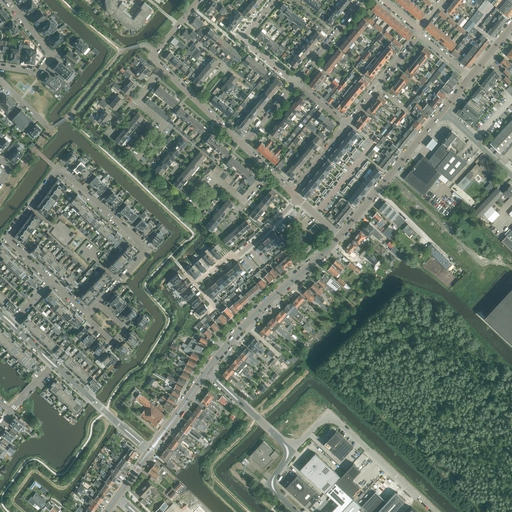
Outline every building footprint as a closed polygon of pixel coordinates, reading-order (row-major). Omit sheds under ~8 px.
[(27,4),(22,8),(25,11),(27,13),(30,11),(31,12),(34,9),(33,9),(36,6),(32,1),(33,0),(32,0),(26,0),(25,1),(27,4)] [(121,20),(120,22),(121,22),(130,28),(141,27),(147,19),(148,19),(152,14),(150,13),(153,9),(145,2),(141,7),(143,5),(144,5),(134,18),(117,5),(116,3),(118,0),(106,0),(106,2),(107,7),(107,8),(107,11),(116,18),(115,18),(116,18),(117,16),(121,20)] [(207,5),(203,10),(208,14),(217,4),(211,0),(210,0),(211,0),(209,3),(207,5)] [(255,0),(252,0),(250,4),(256,8),(259,4),(255,0)] [(317,0),(316,1),(312,7),(317,10),(322,3),(320,1),(320,0),(317,0)] [(339,3),(337,5),(337,6),(342,10),(345,8),(344,7),(345,5),(346,6),(340,1),(341,1),(339,0),(338,0),(337,1),(339,3)] [(406,0),(402,5),(407,9),(412,3),(408,0),(406,0)] [(457,0),(464,5),(466,7),(468,8),(469,6),(465,3),(465,4),(462,2),(463,0),(457,0)] [(509,18),(511,14),(511,0),(487,0),(493,5),(494,5),(503,13),(509,18)] [(333,10),(339,15),(342,10),(337,6),(337,5),(332,2),(331,4),(336,8),(334,10),(333,10)] [(371,9),(376,13),(381,7),(377,3),(371,9)] [(407,9),(411,12),(416,6),(412,3),(407,9)] [(453,3),(449,6),(458,13),(459,11),(456,9),(458,7),(453,3)] [(221,4),(216,9),(221,13),(225,7),(221,4)] [(250,4),(246,8),(252,13),(256,8),(250,4)] [(278,15),(280,17),(284,13),(288,7),(283,4),(279,9),(282,11),(278,15)] [(411,12),(416,16),(421,10),(416,6),(411,12)] [(458,13),(449,6),(446,10),(452,15),(454,12),(457,15),(458,13)] [(0,18),(2,21),(9,16),(4,10),(2,8),(1,8),(0,7),(0,18)] [(286,14),(288,16),(293,11),(288,7),(284,13),(280,17),(278,19),(280,21),(286,14)] [(376,13),(380,17),(386,10),(381,7),(376,13)] [(252,13),(246,8),(242,13),(248,18),(252,13)] [(331,12),(329,14),(329,15),(335,20),(337,17),(336,16),(338,14),(339,15),(333,10),(331,9),(330,11),(331,12)] [(474,14),(472,16),(478,21),(483,14),(477,9),(477,10),(474,14)] [(329,15),(329,14),(323,10),(322,12),(326,15),(322,20),(325,22),(326,20),(331,24),(335,20),(329,15)] [(380,17),(385,20),(390,14),(386,10),(380,17)] [(421,10),(416,16),(420,20),(425,13),(421,10)] [(40,11),(31,19),(35,25),(40,21),(42,23),(48,18),(46,16),(45,17),(40,11)] [(289,25),(293,20),(297,15),(293,11),(288,16),(287,18),(289,21),(287,23),(289,25)] [(239,12),(235,17),(240,21),(244,16),(239,12)] [(385,20),(389,24),(394,18),(390,14),(385,20)] [(502,14),(498,19),(504,24),(508,19),(502,14)] [(293,20),(298,24),(302,19),(297,15),(293,20)] [(471,17),(470,19),(476,24),(478,21),(472,16),(471,17)] [(192,22),(192,23),(199,28),(203,23),(202,21),(201,21),(200,20),(197,17),(196,18),(192,22)] [(235,17),(231,21),(237,26),(240,21),(235,17)] [(462,27),(467,20),(465,19),(462,17),(457,23),(462,27)] [(390,25),(395,28),(400,22),(395,18),(390,25)] [(296,26),(294,28),(296,30),(298,28),(301,30),(307,23),(302,19),(298,24),(296,26)] [(364,19),(360,23),(365,28),(369,23),(364,19)] [(469,32),(470,31),(473,27),(475,24),(470,19),(463,28),(469,32)] [(498,19),(494,23),(501,28),(504,24),(498,19)] [(6,23),(0,27),(3,30),(6,27),(13,35),(15,33),(16,34),(19,31),(18,30),(19,30),(19,29),(17,27),(15,24),(13,22),(13,21),(12,22),(8,25),(6,23)] [(41,34),(42,33),(44,35),(47,33),(47,34),(49,32),(49,31),(50,30),(52,33),(58,29),(55,26),(54,27),(52,25),(51,24),(49,22),(48,21),(44,24),(45,25),(38,30),(41,34)] [(237,26),(231,21),(227,26),(225,28),(229,32),(231,29),(233,31),(237,26)] [(395,28),(399,32),(404,26),(400,22),(395,28)] [(425,28),(429,31),(435,25),(430,22),(425,28)] [(360,23),(356,28),(361,33),(365,28),(360,23)] [(494,23),(491,28),(497,33),(501,28),(494,23)] [(429,31),(434,35),(439,29),(435,25),(429,31)] [(315,34),(312,32),(310,34),(318,40),(322,35),(318,32),(320,30),(315,26),(313,28),(317,31),(315,34)] [(402,37),(403,37),(402,37),(409,30),(404,26),(399,32),(402,34),(400,36),(402,37)] [(357,37),(359,39),(361,37),(359,35),(361,33),(356,28),(352,33),(357,37)] [(497,33),(491,28),(489,31),(486,28),(484,31),(487,33),(487,32),(493,37),(497,33)] [(194,37),(198,41),(199,41),(200,39),(202,37),(197,33),(193,30),(191,33),(186,29),(182,35),(189,40),(191,37),(192,39),(194,37)] [(202,37),(205,33),(200,29),(197,33),(202,37)] [(205,35),(210,38),(215,32),(210,29),(205,35)] [(434,35),(438,39),(443,33),(439,29),(434,35)] [(57,30),(52,33),(54,36),(49,40),(51,43),(50,43),(53,47),(63,38),(59,33),(59,32),(57,30)] [(402,37),(403,37),(404,38),(405,37),(408,39),(413,33),(409,30),(402,37)] [(257,36),(261,40),(266,34),(261,31),(257,36)] [(210,38),(215,42),(220,36),(215,32),(210,38)] [(266,44),(271,38),(272,36),(268,32),(266,34),(261,40),(266,44)] [(352,33),(348,38),(353,42),(357,37),(352,33)] [(438,39),(443,43),(448,36),(443,33),(438,39)] [(311,37),(309,40),(314,45),(316,42),(316,41),(317,40),(318,40),(310,34),(309,36),(311,37)] [(482,35),(479,38),(487,45),(490,41),(482,35)] [(215,42),(219,46),(224,40),(220,36),(215,42)] [(443,43),(447,46),(452,40),(448,36),(443,43)] [(73,46),(77,49),(75,51),(80,55),(82,52),(83,53),(88,47),(87,46),(87,45),(86,45),(83,42),(83,41),(80,39),(79,39),(78,39),(78,38),(78,39),(76,41),(74,43),(73,45),(72,45),(73,46)] [(266,44),(271,48),(275,42),(271,38),(266,44)] [(308,42),(305,45),(311,49),(314,45),(309,40),(307,38),(305,40),(308,42)] [(348,38),(344,43),(349,47),(353,42),(348,38)] [(479,38),(476,42),(484,49),(487,45),(479,38)] [(452,40),(447,46),(452,50),(457,44),(454,41),(455,40),(454,39),(452,40)] [(219,46),(224,50),(229,44),(224,40),(219,46)] [(271,48),(275,52),(280,46),(275,42),(271,48)] [(474,44),(473,46),(481,52),(484,49),(476,42),(474,44)] [(349,47),(344,43),(340,47),(345,52),(349,47)] [(386,43),(385,45),(393,52),(397,48),(390,43),(388,45),(386,43)] [(228,54),(229,54),(234,48),(229,44),(224,50),(227,52),(225,54),(227,55),(228,54)] [(301,49),(302,50),(307,54),(309,51),(308,51),(310,49),(311,49),(305,45),(305,44),(301,49)] [(386,48),(384,51),(390,56),(393,53),(392,53),(393,52),(385,45),(383,46),(386,48)] [(280,46),(275,52),(280,55),(285,50),(280,46)] [(473,46),(470,50),(477,57),(481,52),(473,46)] [(189,54),(192,56),(198,49),(195,47),(191,52),(189,54)] [(421,52),(429,58),(430,56),(429,55),(431,53),(424,47),(421,52)] [(229,54),(233,58),(238,52),(234,48),(229,54)] [(9,59),(9,60),(17,62),(18,58),(18,59),(19,56),(22,56),(23,50),(19,50),(11,49),(10,55),(9,54),(8,59),(9,59)] [(66,63),(73,69),(77,64),(74,62),(78,57),(76,56),(77,55),(76,55),(75,55),(71,52),(72,51),(68,49),(66,52),(66,53),(63,56),(66,58),(66,59),(68,60),(66,63)] [(194,58),(196,55),(200,51),(198,49),(192,56),(194,58)] [(335,54),(342,60),(344,58),(342,56),(344,53),(339,49),(335,54)] [(36,51),(26,50),(24,63),(34,64),(36,51)] [(302,50),(298,54),(302,58),(303,59),(307,54),(302,50)] [(451,54),(457,59),(460,55),(454,50),(451,54)] [(470,50),(466,54),(474,61),(477,57),(470,50)] [(379,51),(378,53),(386,60),(387,59),(388,59),(390,56),(384,51),(382,53),(379,51)] [(165,58),(170,62),(175,56),(170,52),(168,55),(166,53),(163,56),(166,58),(165,58)] [(238,52),(233,58),(238,62),(243,55),(238,52)] [(420,52),(418,56),(424,61),(426,59),(427,60),(429,58),(421,52),(421,53),(420,52)] [(379,56),(377,59),(384,64),(386,61),(386,60),(378,53),(377,54),(379,56)] [(294,59),(299,63),(301,60),(302,58),(298,54),(297,54),(293,58),(294,59)] [(331,58),(336,63),(338,60),(340,62),(342,60),(335,54),(331,58)] [(466,54),(463,58),(471,64),(474,61),(466,54)] [(241,63),(246,67),(253,59),(249,55),(246,58),(245,58),(241,63)] [(170,62),(175,66),(180,60),(175,56),(170,62)] [(416,59),(415,60),(422,66),(423,67),(426,63),(424,61),(418,56),(415,59),(416,59)] [(213,58),(209,62),(215,67),(219,63),(213,58)] [(332,68),(334,69),(336,67),(334,66),(336,63),(331,58),(327,63),(332,68)] [(471,64),(463,58),(460,61),(468,68),(471,64)] [(511,64),(511,63),(510,63),(504,58),(502,60),(501,61),(500,61),(501,62),(500,63),(509,70),(511,68),(511,64)] [(248,65),(253,69),(258,63),(253,59),(246,67),(247,67),(248,65)] [(299,63),(294,59),(290,64),(295,68),(299,63)] [(373,59),(372,61),(380,68),(381,66),(381,67),(384,64),(377,59),(375,61),(373,59)] [(65,78),(67,80),(72,73),(73,73),(71,71),(72,69),(66,64),(65,66),(64,66),(64,65),(63,64),(62,64),(57,60),(55,64),(54,64),(55,65),(53,68),(59,73),(57,76),(63,81),(65,78)] [(175,66),(180,69),(186,62),(184,60),(183,62),(180,60),(175,66)] [(414,61),(411,64),(418,69),(419,67),(421,68),(422,66),(415,60),(414,61)] [(380,68),(372,61),(369,64),(377,72),(380,68)] [(186,62),(180,69),(184,73),(189,67),(190,65),(186,62)] [(209,62),(205,67),(211,72),(215,67),(209,62)] [(138,68),(139,69),(146,74),(150,69),(142,63),(138,68)] [(253,69),(258,73),(263,66),(258,63),(253,69)] [(328,73),(332,68),(327,63),(323,68),(328,73)] [(444,63),(438,70),(441,72),(447,65),(444,63)] [(369,64),(365,68),(374,76),(374,75),(375,74),(377,72),(369,64)] [(409,67),(408,68),(416,74),(417,72),(416,71),(418,69),(411,64),(409,67)] [(263,66),(258,73),(262,76),(267,70),(263,66)] [(205,67),(201,72),(207,77),(211,72),(205,67)] [(373,78),(373,77),(374,76),(365,68),(362,73),(364,75),(365,74),(371,79),(372,80),(373,78)] [(416,74),(408,68),(404,72),(411,77),(413,75),(415,77),(416,75),(416,74)] [(139,69),(136,74),(142,79),(146,74),(139,69)] [(266,74),(265,76),(268,79),(273,72),(270,70),(266,74)] [(494,70),(491,74),(497,79),(498,77),(501,79),(503,78),(494,70)] [(320,71),(317,76),(322,80),(325,75),(320,71)] [(201,72),(198,76),(204,81),(207,77),(201,72)] [(448,75),(447,77),(455,84),(459,80),(456,78),(458,75),(455,73),(453,72),(451,74),(452,75),(450,77),(448,75)] [(60,83),(62,80),(57,76),(54,79),(49,74),(48,73),(48,74),(46,76),(44,78),(43,80),(42,81),(43,81),(47,84),(45,86),(49,89),(50,87),(54,90),(55,90),(60,83)] [(198,76),(194,73),(192,75),(196,78),(194,81),(196,83),(195,85),(198,88),(200,86),(204,81),(198,76)] [(229,79),(235,84),(237,85),(238,84),(236,82),(239,79),(233,74),(229,79)] [(399,78),(400,78),(407,84),(409,82),(408,81),(409,79),(403,74),(399,78)] [(488,78),(496,84),(498,86),(500,84),(495,81),(497,79),(491,74),(488,78)] [(448,93),(448,92),(451,89),(434,75),(430,81),(433,84),(436,79),(444,85),(441,88),(448,93)] [(317,76),(313,80),(318,84),(322,80),(317,76)] [(358,77),(357,79),(365,86),(366,86),(369,82),(363,76),(360,79),(358,77)] [(425,82),(421,79),(418,76),(416,78),(419,80),(418,80),(423,85),(425,82)] [(455,84),(447,77),(446,77),(445,79),(447,81),(445,83),(452,88),(455,84)] [(502,80),(505,83),(504,85),(506,87),(510,82),(505,77),(502,80)] [(277,78),(273,83),(279,88),(283,83),(277,78)] [(396,82),(403,87),(405,89),(408,85),(407,84),(400,78),(399,79),(396,82)] [(488,78),(485,81),(491,86),(493,88),(496,84),(488,78)] [(229,79),(225,83),(231,88),(235,84),(229,79)] [(354,83),(353,83),(356,85),(362,90),(365,87),(365,86),(357,79),(356,81),(354,83)] [(131,80),(127,84),(133,89),(137,85),(131,80)] [(318,84),(313,80),(309,85),(316,90),(320,86),(318,84)] [(244,84),(252,90),(253,88),(246,81),(244,84)] [(491,86),(485,81),(482,85),(488,90),(491,93),(493,91),(489,88),(491,86)] [(394,85),(393,86),(401,92),(402,90),(401,89),(403,87),(396,82),(394,85)] [(133,89),(127,84),(125,83),(124,85),(125,86),(123,89),(122,90),(128,95),(129,94),(133,89)] [(231,88),(225,83),(221,88),(229,95),(233,90),(231,88)] [(273,83),(269,87),(275,92),(279,88),(273,83)] [(352,85),(350,87),(359,94),(360,92),(360,93),(362,90),(356,85),(354,87),(352,85)] [(429,87),(426,85),(422,90),(426,93),(430,88),(429,87)] [(154,92),(159,96),(164,89),(160,86),(154,92)] [(401,92),(393,86),(390,90),(396,95),(398,93),(399,94),(401,92)] [(480,86),(477,90),(483,95),(485,93),(487,95),(489,93),(480,86)] [(269,87),(265,92),(271,97),(275,92),(269,87)] [(350,87),(347,91),(356,98),(359,95),(358,94),(359,94),(350,87)] [(159,96),(164,100),(169,93),(164,89),(159,96)] [(434,92),(443,99),(446,95),(440,89),(440,90),(439,89),(437,91),(436,90),(434,92)] [(480,99),(486,104),(486,103),(489,105),(490,104),(482,97),(483,95),(477,90),(474,94),(480,99)] [(264,94),(261,97),(267,102),(271,97),(265,92),(264,91),(262,92),(264,94)] [(347,91),(344,95),(352,102),(353,100),(354,101),(356,98),(347,91)] [(210,101),(215,105),(225,93),(223,92),(221,95),(220,94),(218,97),(215,95),(214,96),(212,99),(210,101)] [(164,100),(168,103),(174,97),(169,93),(164,100)] [(215,105),(220,109),(225,103),(223,101),(225,98),(224,98),(227,95),(225,93),(215,105)] [(430,94),(429,96),(439,104),(442,100),(434,93),(432,95),(430,94)] [(477,103),(480,99),(474,94),(471,97),(477,103)] [(0,106),(1,108),(10,99),(6,95),(1,99),(0,98),(0,106)] [(118,95),(114,100),(120,105),(124,100),(118,95)] [(345,98),(343,100),(349,106),(352,102),(344,95),(342,96),(345,98)] [(377,99),(384,105),(388,108),(389,106),(384,103),(386,100),(380,95),(377,99)] [(300,96),(296,100),(302,105),(306,100),(300,96)] [(439,104),(429,96),(428,97),(429,98),(431,100),(429,103),(435,108),(439,104)] [(174,97),(168,103),(173,107),(178,101),(174,97)] [(258,98),(256,100),(264,106),(267,102),(261,97),(259,100),(258,98)] [(10,99),(1,108),(8,115),(13,110),(12,110),(10,108),(15,104),(10,99)] [(376,100),(373,103),(380,108),(382,106),(383,107),(384,105),(377,99),(376,99),(377,99),(376,100)] [(465,102),(456,113),(465,121),(470,125),(475,118),(478,121),(485,112),(482,109),(470,99),(467,102),(466,101),(465,101),(465,102)] [(120,105),(114,100),(110,105),(116,110),(120,105)] [(256,103),(254,106),(260,111),(264,106),(256,100),(255,102),(256,103)] [(296,100),(293,105),(298,110),(302,105),(296,100)] [(339,100),(338,102),(346,109),(347,108),(349,106),(343,100),(341,102),(339,100)] [(422,107),(413,100),(410,104),(412,106),(413,106),(415,108),(419,111),(421,109),(422,107)] [(423,103),(426,106),(423,109),(430,115),(435,109),(425,101),(423,103)] [(346,109),(338,102),(336,104),(334,106),(337,108),(343,113),(346,109)] [(220,109),(224,113),(229,107),(225,103),(220,109)] [(370,107),(378,113),(377,114),(379,115),(380,113),(378,111),(380,108),(373,103),(371,106),(370,107)] [(293,105),(289,110),(294,114),(297,112),(299,113),(301,112),(298,110),(293,105)] [(250,108),(248,109),(256,116),(260,111),(254,106),(251,109),(250,108)] [(175,113),(180,117),(185,111),(181,107),(175,113)] [(229,107),(224,113),(229,117),(234,111),(229,107)] [(378,113),(370,107),(367,111),(373,116),(375,114),(376,115),(377,114),(378,113)] [(415,108),(412,112),(418,118),(417,119),(423,124),(429,116),(421,109),(419,111),(415,108)] [(249,112),(246,115),(252,120),(256,116),(248,109),(247,111),(249,112)] [(9,118),(16,124),(26,114),(21,110),(17,114),(14,112),(9,118)] [(101,112),(100,114),(108,120),(112,116),(105,110),(103,113),(101,112)] [(289,110),(285,114),(291,119),(294,114),(289,110)] [(185,121),(190,114),(185,111),(180,117),(179,118),(184,122),(185,121)] [(138,112),(134,116),(140,122),(144,117),(138,112)] [(320,125),(321,123),(326,117),(321,113),(320,115),(318,113),(313,118),(316,120),(317,119),(319,122),(318,123),(320,125)] [(361,116),(367,122),(369,120),(371,121),(372,119),(365,113),(364,114),(363,115),(361,117),(361,116)] [(26,114),(16,124),(22,131),(28,125),(26,123),(30,119),(26,114)] [(108,120),(100,114),(98,116),(100,117),(97,120),(104,125),(108,120)] [(185,121),(189,125),(195,118),(190,114),(185,121)] [(285,114),(281,119),(287,123),(289,121),(291,122),(293,120),(291,119),(285,114)] [(241,116),(240,118),(242,120),(248,125),(252,120),(246,115),(244,118),(241,116)] [(134,116),(130,121),(137,126),(140,122),(134,116)] [(361,116),(357,121),(364,126),(366,124),(371,128),(372,129),(374,131),(376,129),(367,122),(361,116)] [(407,120),(418,129),(423,124),(417,119),(416,121),(410,116),(407,120)] [(321,123),(326,127),(331,121),(326,117),(321,123)] [(191,126),(194,128),(199,122),(195,118),(189,125),(188,126),(190,128),(191,126)] [(242,120),(240,118),(236,123),(238,124),(236,126),(241,130),(243,128),(245,130),(248,125),(242,120)] [(281,119),(277,123),(283,128),(287,123),(281,119)] [(511,119),(490,143),(501,152),(503,154),(511,145),(511,119)] [(130,121),(126,126),(133,131),(137,126),(130,121)] [(331,121),(326,127),(331,131),(336,125),(331,121)] [(364,126),(357,121),(358,121),(356,123),(356,124),(355,125),(362,131),(365,133),(366,131),(362,128),(364,126)] [(199,122),(194,128),(193,130),(195,132),(196,130),(199,132),(202,128),(204,126),(199,122)] [(277,123),(274,128),(279,133),(283,128),(277,123)] [(405,123),(404,124),(415,133),(417,130),(412,125),(410,127),(405,123)] [(41,130),(41,129),(36,124),(35,124),(31,129),(29,127),(24,132),(26,134),(27,133),(28,133),(32,138),(33,138),(35,135),(36,136),(39,133),(38,132),(41,130)] [(408,130),(406,132),(412,136),(415,133),(404,124),(403,126),(408,130)] [(126,126),(123,131),(129,136),(133,131),(126,126)] [(279,133),(274,128),(270,133),(275,137),(278,134),(279,133)] [(353,128),(349,132),(356,138),(360,134),(353,128)] [(400,130),(398,131),(409,140),(412,136),(406,132),(405,134),(400,130)] [(123,131),(119,135),(125,140),(129,136),(123,131)] [(403,136),(401,138),(407,143),(409,140),(398,131),(397,132),(403,136)] [(457,135),(452,131),(442,142),(443,143),(428,161),(425,160),(422,163),(420,160),(404,179),(424,195),(442,174),(450,181),(467,162),(466,161),(458,155),(467,144),(457,135)] [(349,132),(346,137),(353,143),(356,138),(349,132)] [(6,136),(3,133),(0,136),(0,139),(1,140),(0,140),(0,150),(1,152),(9,143),(4,138),(6,136)] [(205,142),(210,145),(215,139),(211,135),(210,136),(208,134),(203,139),(206,141),(205,142)] [(125,140),(119,135),(115,140),(121,145),(125,140)] [(316,136),(313,140),(319,145),(323,140),(317,135),(316,136)] [(182,136),(178,141),(185,146),(189,142),(182,136)] [(394,136),(393,137),(404,146),(407,143),(401,138),(399,140),(394,136)] [(346,137),(342,141),(349,147),(353,143),(346,137)] [(404,146),(393,137),(392,139),(397,143),(396,145),(401,150),(404,146)] [(438,142),(432,138),(426,146),(432,150),(438,142)] [(210,145),(215,149),(220,143),(215,139),(210,145)] [(313,140),(309,145),(315,150),(319,145),(313,140)] [(178,141),(175,146),(181,151),(185,146),(178,141)] [(342,141),(339,145),(346,151),(349,147),(342,141)] [(215,149),(220,153),(225,147),(220,143),(215,149)] [(261,143),(257,149),(261,152),(266,147),(261,143)] [(387,145),(398,154),(401,150),(395,146),(393,148),(388,144),(387,145)] [(17,148),(16,148),(15,150),(13,148),(14,147),(12,145),(7,150),(10,152),(10,151),(12,153),(8,157),(7,158),(8,158),(13,163),(14,163),(17,160),(19,157),(22,154),(23,153),(22,153),(17,148)] [(309,145),(305,149),(311,154),(315,150),(309,145)] [(339,145),(335,149),(343,155),(346,151),(339,145)] [(395,157),(398,154),(387,145),(386,147),(389,149),(387,150),(390,152),(395,157)] [(175,146),(171,151),(177,156),(181,151),(175,146)] [(225,147),(220,153),(224,157),(226,159),(230,155),(228,153),(229,151),(225,147)] [(266,147),(261,152),(266,156),(271,151),(266,147)] [(304,151),(301,154),(307,159),(311,154),(305,149),(304,151)] [(335,149),(332,153),(339,159),(343,155),(335,149)] [(382,151),(393,160),(395,157),(390,152),(388,154),(383,150),(382,151)] [(171,151),(167,155),(173,160),(177,156),(171,151)] [(200,151),(196,156),(203,161),(206,156),(200,151)] [(271,151),(266,156),(271,160),(275,155),(271,151)] [(393,160),(382,151),(380,153),(386,157),(384,159),(390,163),(393,160)] [(67,155),(64,158),(64,159),(63,160),(67,163),(68,161),(70,163),(71,163),(74,165),(78,160),(76,158),(76,157),(77,156),(73,153),(72,154),(70,152),(67,156),(67,155)] [(332,153),(328,158),(336,164),(339,159),(332,153)] [(301,154),(297,159),(304,164),(307,159),(301,154)] [(167,155),(163,160),(169,165),(173,160),(167,155)] [(271,160),(276,164),(280,159),(275,155),(271,160)] [(196,156),(192,160),(199,166),(203,161),(196,156)] [(226,163),(231,167),(236,160),(232,156),(226,163)] [(378,156),(377,158),(387,167),(390,163),(384,159),(383,160),(378,156)] [(387,167),(377,158),(375,159),(380,163),(379,165),(385,170),(387,167)] [(297,159),(294,163),(300,168),(304,164),(297,159)] [(327,159),(324,163),(331,169),(335,165),(327,159)] [(163,160),(159,165),(166,170),(169,165),(163,160)] [(192,160),(189,165),(195,170),(199,166),(192,160)] [(233,168),(236,170),(241,164),(236,160),(231,167),(230,168),(232,169),(233,168)] [(86,167),(80,162),(77,165),(77,164),(74,167),(74,168),(73,169),(76,171),(77,172),(74,175),(76,177),(86,167)] [(290,165),(288,167),(296,173),(300,168),(294,163),(291,166),(290,165)] [(324,163),(320,167),(328,173),(331,169),(324,163)] [(236,170),(241,174),(246,168),(241,164),(236,170)] [(466,176),(468,178),(471,181),(474,178),(473,178),(478,173),(484,179),(485,177),(485,178),(486,177),(486,176),(489,173),(486,170),(487,169),(482,164),(479,166),(477,164),(466,176)] [(166,170),(159,165),(155,169),(162,175),(166,170)] [(189,165),(185,170),(191,175),(195,170),(189,165)] [(376,166),(372,170),(379,176),(383,172),(376,166)] [(86,167),(76,177),(79,179),(82,176),(83,177),(82,177),(84,179),(85,178),(86,179),(89,176),(88,175),(91,172),(86,167)] [(296,173),(288,167),(285,171),(286,172),(286,173),(292,178),(296,173)] [(320,167),(317,172),(324,178),(328,173),(320,167)] [(241,174),(245,178),(250,172),(246,168),(241,174)] [(185,170),(181,174),(187,180),(191,175),(185,170)] [(372,170),(369,175),(376,181),(379,176),(372,170)] [(250,172),(245,178),(250,182),(249,183),(251,185),(255,180),(253,178),(255,176),(250,172)] [(317,172),(313,176),(321,182),(324,178),(317,172)] [(181,174),(177,179),(183,184),(187,180),(181,174)] [(369,175),(365,179),(372,185),(376,181),(369,175)] [(92,179),(89,182),(90,182),(89,183),(91,185),(92,186),(89,189),(92,191),(101,181),(96,176),(93,179),(92,179)] [(313,176),(310,180),(317,186),(321,182),(313,176)] [(465,176),(458,184),(460,186),(463,189),(469,184),(471,181),(468,178),(466,176),(465,176)] [(54,184),(64,192),(68,187),(63,184),(64,183),(61,181),(61,182),(58,179),(55,183),(56,183),(55,185),(54,184)] [(183,184),(177,179),(173,184),(180,189),(183,184)] [(365,179),(362,183),(369,189),(372,185),(365,179)] [(310,180),(307,184),(314,190),(317,186),(310,180)] [(101,181),(92,191),(94,194),(97,190),(98,191),(97,192),(100,194),(101,193),(104,190),(103,189),(107,186),(101,181)] [(362,183),(358,187),(366,193),(369,189),(362,183)] [(64,192),(54,184),(52,187),(52,188),(51,190),(51,189),(50,189),(61,197),(59,195),(62,191),(64,192)] [(307,184),(303,188),(310,194),(314,190),(307,184)] [(358,187),(355,191),(362,197),(366,193),(358,187)] [(479,218),(483,214),(484,214),(479,219),(485,225),(490,220),(492,222),(500,214),(491,206),(492,204),(503,193),(497,187),(481,204),(474,212),(479,218)] [(303,188),(300,193),(307,199),(310,194),(303,188)] [(61,197),(50,189),(48,192),(49,193),(48,194),(47,194),(57,202),(61,197)] [(269,191),(265,196),(272,201),(276,197),(275,196),(277,193),(272,189),(270,192),(269,191)] [(107,193),(104,196),(105,197),(104,198),(106,200),(106,199),(107,200),(104,203),(107,206),(116,195),(111,190),(108,193),(107,193)] [(355,191),(352,195),(359,201),(362,197),(355,191)] [(57,202),(47,194),(44,197),(45,198),(44,199),(43,199),(53,206),(52,205),(55,200),(57,202)] [(77,194),(71,201),(69,203),(73,207),(75,205),(81,198),(77,194)] [(113,205),(113,206),(115,208),(116,207),(119,204),(122,200),(116,195),(107,206),(109,208),(112,205),(113,205)] [(352,195),(348,200),(355,206),(359,201),(352,195)] [(265,196),(262,201),(268,206),(272,201),(265,196)] [(341,197),(338,201),(351,211),(354,208),(349,204),(348,203),(346,205),(342,202),(344,199),(341,197)] [(81,198),(75,205),(73,207),(77,211),(85,202),(81,198)] [(229,198),(225,203),(231,208),(235,203),(229,198)] [(53,206),(43,199),(41,202),(42,202),(40,204),(40,203),(50,211),(48,210),(50,207),(52,208),(53,206)] [(262,201),(258,205),(264,211),(268,206),(262,201)] [(344,208),(343,210),(348,214),(351,211),(338,201),(336,204),(339,206),(340,204),(344,208)] [(84,204),(86,202),(85,202),(77,211),(81,214),(79,216),(80,216),(88,207),(86,205),(84,204)] [(379,209),(399,227),(405,221),(398,214),(399,213),(385,202),(381,207),(379,209)] [(50,211),(40,203),(37,207),(38,207),(37,209),(46,216),(50,211)] [(225,203),(221,207),(227,213),(231,208),(225,203)] [(132,210),(131,209),(126,204),(123,208),(122,207),(119,210),(120,211),(119,212),(121,214),(122,214),(123,214),(120,217),(122,220),(132,210)] [(258,205),(254,210),(260,215),(264,211),(258,205)] [(92,211),(90,209),(88,207),(80,216),(84,220),(85,218),(92,211)] [(221,207),(217,212),(224,217),(227,213),(221,207)] [(336,207),(335,208),(346,217),(348,214),(343,210),(341,211),(336,207)] [(335,214),(336,215),(343,221),(346,217),(335,208),(334,210),(337,212),(335,214)] [(128,220),(130,222),(131,221),(132,222),(135,219),(134,218),(137,215),(132,210),(122,220),(124,222),(127,219),(128,220)] [(260,215),(254,210),(250,215),(256,220),(260,215)] [(92,211),(85,218),(84,220),(88,223),(96,214),(94,212),(93,213),(92,211)] [(217,212),(213,217),(220,222),(224,217),(217,212)] [(373,217),(378,222),(376,224),(380,228),(384,224),(380,220),(382,217),(377,212),(373,217)] [(29,217),(40,225),(43,220),(34,213),(32,215),(32,214),(29,217)] [(340,224),(343,221),(336,215),(334,216),(331,213),(327,217),(332,221),(335,219),(338,222),(335,226),(337,227),(340,224)] [(100,218),(98,217),(98,216),(96,214),(88,223),(91,227),(93,225),(100,218)] [(26,222),(36,230),(40,225),(29,217),(30,218),(29,219),(28,219),(26,222)] [(213,217),(209,221),(216,227),(220,222),(213,217)] [(100,218),(93,225),(91,227),(92,227),(93,225),(97,229),(104,222),(102,219),(101,220),(100,218)] [(138,221),(135,224),(135,225),(134,226),(137,228),(138,229),(135,232),(137,234),(148,223),(147,224),(141,219),(138,222),(138,221)] [(246,219),(242,223),(247,230),(252,226),(246,219)] [(216,227),(209,221),(206,226),(212,231),(216,227)] [(24,224),(22,227),(30,233),(34,228),(36,230),(26,222),(26,223),(25,224),(24,224)] [(106,224),(104,222),(97,229),(101,232),(99,234),(101,233),(107,226),(106,224)] [(401,227),(406,232),(405,232),(409,237),(412,234),(414,236),(415,235),(419,239),(421,237),(406,222),(401,227)] [(146,235),(147,236),(150,233),(149,232),(152,229),(150,227),(151,226),(148,223),(137,234),(140,236),(143,233),(143,234),(145,236),(146,235)] [(242,223),(237,227),(242,233),(247,230),(242,223)] [(306,233),(311,237),(320,227),(315,223),(306,233)] [(361,230),(369,237),(373,234),(378,239),(382,235),(369,223),(366,226),(365,226),(364,228),(363,228),(362,229),(362,230),(361,230)] [(107,226),(101,233),(99,234),(103,238),(112,229),(110,227),(109,227),(107,226)] [(390,239),(394,235),(396,233),(388,226),(382,232),(390,239)] [(18,231),(29,239),(27,237),(30,233),(22,227),(23,227),(21,229),(21,228),(18,231)] [(237,227),(232,231),(238,237),(242,233),(237,227)] [(108,240),(109,240),(117,231),(115,233),(114,231),(112,229),(103,238),(105,236),(109,240),(108,240)] [(511,229),(511,231),(510,229),(505,234),(507,236),(502,241),(511,250),(511,229)] [(29,239),(18,231),(18,232),(19,232),(18,234),(17,233),(15,236),(18,239),(20,241),(25,244),(29,239)] [(121,235),(117,231),(109,240),(113,244),(121,235)] [(151,239),(153,241),(152,243),(155,246),(156,245),(157,245),(160,242),(159,242),(162,238),(157,233),(154,231),(150,236),(152,238),(151,239)] [(232,231),(228,235),(233,241),(238,237),(232,231)] [(274,231),(270,235),(277,243),(281,240),(283,241),(286,239),(281,233),(278,236),(274,231)] [(357,235),(363,241),(366,236),(360,231),(359,233),(358,233),(357,234),(357,235)] [(233,241),(228,235),(223,239),(228,245),(233,241)] [(270,235),(266,238),(272,245),(276,242),(277,243),(270,235)] [(363,241),(357,235),(356,236),(355,237),(355,238),(353,240),(359,245),(361,245),(362,244),(360,243),(363,241)] [(266,238),(262,242),(269,251),(274,247),(272,246),(272,245),(266,238)] [(349,244),(349,245),(355,250),(357,247),(358,248),(359,247),(358,245),(352,240),(351,242),(350,242),(349,243),(349,244)] [(387,244),(391,248),(395,245),(390,240),(387,244)] [(262,242),(258,246),(265,254),(269,250),(269,251),(262,242)] [(127,243),(123,248),(132,257),(133,256),(132,256),(133,254),(134,255),(137,252),(134,249),(132,247),(127,243)] [(208,248),(217,258),(221,254),(220,252),(223,249),(218,243),(215,246),(213,244),(209,248),(208,248)] [(426,249),(447,270),(452,264),(432,243),(426,249)] [(30,252),(34,256),(44,246),(43,247),(39,244),(30,252)] [(355,250),(349,245),(348,245),(347,246),(347,247),(345,249),(351,254),(350,255),(354,258),(356,255),(353,252),(355,251),(354,250),(355,250)] [(37,257),(40,259),(48,250),(44,246),(34,256),(35,256),(36,255),(38,256),(37,257)] [(395,246),(391,250),(401,260),(404,257),(395,246)] [(0,260),(0,261),(10,251),(6,247),(0,253),(0,258),(1,259),(0,260)] [(119,252),(128,261),(128,260),(129,259),(130,259),(132,257),(123,248),(125,250),(121,254),(119,252)] [(208,248),(201,254),(209,264),(214,260),(212,258),(215,256),(217,258),(208,248)] [(42,260),(44,262),(52,253),(48,250),(40,259),(42,261),(42,260)] [(0,261),(4,265),(13,255),(10,253),(10,254),(8,252),(10,251),(0,261)] [(119,252),(115,257),(124,265),(125,263),(126,264),(128,261),(119,252)] [(367,256),(366,257),(371,262),(372,261),(375,263),(379,259),(370,252),(367,256)] [(45,264),(47,266),(56,257),(52,253),(44,262),(46,264),(45,264)] [(291,253),(287,256),(292,262),(293,262),(295,261),(294,260),(296,258),(291,253)] [(202,257),(195,263),(202,271),(206,267),(204,265),(207,263),(209,264),(201,254),(200,254),(202,257)] [(4,265),(8,268),(16,260),(14,258),(15,258),(13,255),(4,265)] [(287,256),(283,260),(288,266),(292,262),(287,256)] [(50,268),(52,269),(60,261),(60,260),(58,262),(55,259),(56,257),(47,266),(50,268)] [(115,257),(111,261),(120,270),(120,269),(121,268),(122,268),(124,265),(115,257)] [(8,268),(12,272),(20,263),(18,261),(16,260),(8,268)] [(283,260),(279,263),(284,269),(286,267),(286,268),(288,266),(283,260)] [(333,264),(338,269),(343,273),(345,270),(343,269),(344,267),(336,260),(333,264)] [(53,271),(55,273),(64,264),(60,261),(52,269),(54,271),(53,271)] [(111,261),(106,266),(115,274),(117,272),(118,273),(120,270),(111,261)] [(238,262),(234,266),(240,273),(244,269),(238,262)] [(12,272),(16,276),(24,267),(22,265),(23,265),(20,263),(12,272)] [(195,264),(187,270),(194,278),(199,274),(197,272),(200,269),(202,271),(195,263),(195,264)] [(272,263),(270,265),(273,268),(274,268),(279,273),(281,271),(282,271),(283,271),(283,270),(283,269),(278,264),(275,266),(272,263)] [(58,275),(60,277),(68,268),(66,270),(62,266),(64,264),(55,273),(57,276),(58,275)] [(266,265),(263,268),(268,273),(269,272),(274,278),(275,276),(276,276),(277,275),(278,274),(273,268),(270,270),(266,265)] [(328,270),(334,274),(336,276),(339,273),(340,274),(342,272),(338,269),(338,270),(332,265),(330,267),(329,267),(329,268),(329,269),(328,270)] [(234,266),(230,269),(237,278),(238,278),(236,276),(240,273),(234,266)] [(16,276),(20,279),(28,270),(26,268),(26,269),(24,267),(16,276)] [(61,279),(63,281),(72,272),(68,268),(60,277),(61,278),(61,279)] [(230,269),(226,273),(233,282),(237,278),(230,269)] [(25,281),(25,282),(33,273),(32,274),(30,273),(30,272),(28,270),(20,279),(22,278),(25,281)] [(99,273),(109,282),(111,279),(112,277),(105,270),(101,275),(99,273)] [(260,270),(257,273),(261,278),(262,277),(264,278),(268,283),(270,281),(271,281),(272,280),(272,279),(273,279),(268,273),(265,276),(260,270)] [(66,286),(74,277),(70,274),(72,272),(63,281),(65,283),(66,282),(67,284),(66,286)] [(25,282),(29,285),(37,276),(33,273),(25,282)] [(99,273),(95,278),(104,287),(107,284),(106,283),(108,282),(109,282),(99,273)] [(178,273),(169,281),(173,286),(174,285),(177,287),(175,289),(175,290),(185,281),(183,283),(180,280),(182,278),(179,273),(178,273)] [(226,273),(221,276),(229,285),(233,282),(226,273)] [(257,273),(255,275),(260,281),(258,282),(262,288),(263,288),(264,288),(265,287),(265,286),(267,284),(262,279),(257,273)] [(321,278),(327,283),(330,278),(325,274),(323,276),(322,276),(322,277),(321,278)] [(29,285),(31,284),(35,287),(38,284),(38,285),(40,283),(40,282),(41,280),(37,276),(29,285)] [(221,276),(217,280),(224,287),(227,284),(229,286),(229,285),(221,276)] [(74,277),(66,286),(70,290),(77,282),(73,279),(74,277)] [(95,278),(91,282),(100,291),(103,288),(102,288),(104,286),(104,287),(95,278)] [(324,289),(326,287),(328,289),(330,287),(320,278),(316,282),(324,289)] [(330,278),(327,283),(331,287),(336,291),(340,286),(330,278)] [(337,280),(343,286),(346,283),(339,278),(337,280)] [(217,280),(213,283),(220,291),(220,290),(224,287),(217,280)] [(185,281),(175,290),(181,297),(192,288),(191,288),(189,290),(186,287),(189,286),(185,281)] [(91,282),(87,287),(96,295),(99,293),(98,292),(100,290),(100,291),(91,282)] [(213,283),(209,287),(216,295),(217,295),(216,295),(220,291),(213,283)] [(252,283),(251,284),(258,293),(262,290),(262,289),(261,289),(257,284),(254,286),(252,283)] [(309,288),(314,294),(316,292),(319,295),(323,291),(321,288),(320,288),(314,283),(311,286),(310,286),(309,287),(309,288)] [(251,284),(249,286),(251,288),(249,290),(255,296),(258,293),(251,284)] [(246,286),(244,288),(248,291),(246,293),(251,299),(250,299),(251,299),(255,296),(249,290),(246,286)] [(83,291),(92,300),(95,297),(94,296),(95,295),(96,295),(87,287),(88,288),(85,292),(83,291)] [(209,287),(205,290),(212,299),(216,295),(209,287)] [(192,288),(181,297),(184,295),(190,303),(199,296),(198,295),(196,298),(193,295),(195,293),(192,288)] [(307,289),(303,293),(311,302),(314,299),(316,298),(315,297),(312,294),(307,289)] [(47,302),(48,303),(56,294),(52,290),(50,292),(49,292),(47,294),(48,294),(45,297),(49,301),(47,302)] [(92,300),(83,291),(79,295),(83,299),(82,300),(85,302),(85,301),(88,304),(91,301),(90,301),(91,299),(92,300)] [(56,294),(48,303),(51,306),(60,297),(56,294)] [(108,307),(111,309),(121,298),(118,295),(117,296),(115,294),(112,297),(111,296),(108,300),(109,300),(108,301),(111,304),(108,307)] [(241,294),(239,295),(241,297),(246,303),(250,300),(245,294),(243,296),(241,294)] [(296,298),(307,308),(310,310),(311,309),(309,307),(305,303),(307,301),(300,294),(296,298)] [(317,294),(315,296),(318,299),(322,303),(325,300),(320,296),(319,297),(317,294)] [(2,306),(9,299),(5,295),(0,300),(0,302),(1,304),(2,303),(3,305),(2,306)] [(199,296),(190,303),(191,303),(197,310),(194,312),(195,312),(205,304),(204,303),(203,305),(200,302),(202,300),(199,296)] [(60,297),(51,306),(52,306),(56,310),(54,311),(63,302),(60,300),(60,301),(58,299),(60,298),(60,297)] [(237,297),(235,298),(238,300),(243,306),(246,303),(241,297),(239,299),(237,297)] [(121,298),(111,309),(113,311),(116,309),(119,311),(120,310),(120,311),(123,308),(123,307),(126,304),(124,302),(125,301),(121,298)] [(235,298),(234,300),(236,302),(234,304),(239,309),(243,306),(238,300),(235,298)] [(306,310),(307,308),(296,298),(292,303),(298,308),(300,305),(303,307),(306,310)] [(2,306),(6,310),(13,302),(9,299),(2,306)] [(13,302),(6,310),(10,313),(12,311),(13,312),(15,310),(14,309),(17,306),(13,302)] [(63,302),(54,311),(58,315),(66,306),(64,305),(65,304),(63,302)] [(287,306),(293,311),(301,318),(303,316),(297,311),(298,309),(296,307),(290,302),(287,306)] [(232,305),(229,307),(233,312),(234,313),(236,313),(239,309),(233,303),(232,305)] [(205,304),(195,312),(201,319),(208,312),(206,310),(208,308),(205,304)] [(66,306),(58,315),(62,319),(70,310),(68,308),(66,306)] [(291,312),(300,320),(301,318),(293,311),(287,306),(284,309),(290,314),(291,312)] [(227,307),(222,311),(225,314),(228,319),(234,314),(227,307)] [(130,308),(127,311),(126,311),(123,314),(124,315),(123,316),(127,319),(128,317),(130,319),(131,318),(133,321),(138,316),(136,313),(137,312),(133,309),(132,310),(130,308)] [(282,309),(279,313),(287,321),(289,323),(291,324),(292,322),(286,317),(288,314),(282,309)] [(70,310),(62,319),(64,317),(67,321),(76,312),(75,312),(74,314),(72,312),(73,312),(70,310)] [(76,312),(67,321),(71,325),(80,316),(76,312)] [(279,313),(275,317),(284,325),(287,321),(279,313)] [(207,314),(205,316),(212,324),(210,325),(215,331),(219,327),(207,314)] [(221,314),(215,320),(218,322),(219,321),(222,324),(227,320),(221,314)] [(137,323),(139,325),(138,326),(141,329),(142,328),(143,329),(146,326),(145,325),(148,322),(146,320),(147,319),(144,316),(143,317),(140,315),(136,319),(138,322),(137,323)] [(21,323),(25,327),(31,320),(27,316),(25,319),(24,319),(22,321),(23,321),(21,323)] [(80,316),(71,325),(75,329),(80,324),(82,322),(84,320),(80,316)] [(271,319),(270,320),(283,332),(284,333),(285,331),(284,330),(279,325),(281,323),(279,322),(273,317),(271,319)] [(25,327),(29,331),(35,324),(31,320),(25,327)] [(269,321),(267,324),(274,331),(276,329),(282,334),(284,333),(283,332),(270,320),(269,321)] [(31,332),(33,334),(39,327),(35,324),(29,331),(30,330),(31,331),(31,332)] [(262,329),(272,337),(274,339),(276,337),(270,333),(272,330),(266,325),(265,325),(264,326),(264,327),(262,329)] [(36,335),(38,337),(43,331),(39,327),(33,334),(35,336),(36,335)] [(81,340),(81,341),(92,329),(90,327),(87,330),(84,327),(83,328),(82,327),(79,330),(80,331),(77,334),(79,336),(78,337),(81,340)] [(92,329),(81,341),(82,341),(85,344),(86,343),(88,345),(91,341),(92,342),(95,339),(94,338),(95,337),(92,334),(94,332),(92,329)] [(205,331),(203,333),(208,338),(213,334),(208,329),(205,331)] [(272,337),(262,329),(261,331),(260,331),(259,332),(259,333),(265,339),(267,336),(271,339),(272,337)] [(304,329),(302,331),(309,338),(311,336),(304,329)] [(39,339),(41,341),(47,335),(43,331),(38,337),(39,339)] [(126,341),(131,346),(133,343),(133,344),(138,338),(135,335),(136,334),(133,331),(132,332),(131,331),(128,334),(129,336),(127,338),(128,339),(126,341)] [(2,347),(3,347),(11,338),(8,336),(9,335),(7,332),(0,339),(0,342),(1,343),(0,345),(3,347),(2,347)] [(44,343),(45,344),(51,338),(47,335),(41,341),(43,343),(44,343)] [(199,335),(197,337),(200,339),(198,342),(205,345),(208,340),(201,337),(199,335)] [(255,337),(251,342),(263,352),(265,350),(259,345),(261,342),(255,337)] [(7,348),(9,351),(17,342),(15,340),(14,341),(11,338),(3,347),(5,350),(7,348)] [(47,346),(49,348),(55,342),(51,338),(45,344),(47,346)] [(192,339),(188,345),(186,348),(193,352),(194,352),(195,350),(200,352),(200,351),(201,352),(204,347),(203,347),(197,344),(197,342),(192,339)] [(103,349),(103,348),(101,346),(103,344),(99,341),(98,342),(98,341),(95,345),(92,349),(98,354),(100,356),(105,351),(103,349)] [(13,357),(22,348),(19,346),(20,345),(17,342),(9,351),(12,353),(11,355),(13,357)] [(52,353),(61,344),(59,345),(55,342),(49,348),(51,350),(52,350),(53,352),(52,353)] [(128,349),(130,347),(125,342),(123,344),(122,343),(120,346),(118,344),(115,348),(116,349),(119,352),(123,355),(128,349)] [(190,357),(196,360),(197,360),(198,359),(198,358),(198,357),(199,355),(193,352),(186,348),(188,345),(183,342),(182,346),(185,347),(183,350),(191,354),(190,357)] [(263,352),(251,342),(248,346),(253,351),(255,349),(261,354),(263,352)] [(61,344),(52,353),(57,357),(65,348),(61,344)] [(252,356),(254,354),(246,347),(243,351),(254,360),(253,361),(257,363),(258,361),(252,356)] [(17,358),(20,361),(28,352),(25,350),(24,351),(22,348),(13,357),(16,360),(17,358)] [(58,358),(62,362),(69,355),(65,351),(58,358)] [(245,360),(246,359),(254,366),(257,363),(253,361),(254,360),(243,351),(239,355),(245,360)] [(24,367),(32,358),(29,355),(30,355),(28,352),(20,361),(22,363),(21,364),(24,367)] [(104,353),(99,358),(102,360),(102,361),(107,366),(110,363),(110,362),(112,364),(115,361),(117,359),(112,354),(109,357),(107,355),(106,356),(104,353)] [(64,363),(67,365),(73,358),(69,355),(62,362),(63,361),(65,362),(64,363)] [(184,359),(188,361),(186,364),(193,367),(196,362),(189,358),(185,356),(184,359)] [(235,360),(234,361),(244,369),(247,372),(248,373),(250,371),(249,370),(246,368),(244,366),(246,363),(244,362),(238,357),(235,359),(235,360)] [(38,363),(32,358),(24,367),(26,369),(28,368),(30,371),(33,367),(35,368),(37,366),(36,365),(38,363)] [(69,366),(71,368),(77,362),(73,358),(67,365),(69,367),(69,366)] [(267,364),(269,365),(271,368),(272,367),(274,368),(278,363),(277,361),(278,360),(275,358),(271,363),(269,362),(267,364)] [(183,366),(185,367),(183,370),(190,373),(190,372),(191,372),(192,371),(191,371),(193,368),(179,361),(177,364),(181,366),(182,366),(183,366)] [(243,371),(244,369),(234,361),(231,365),(239,372),(241,370),(243,371)] [(72,370),(75,372),(81,366),(77,362),(71,368),(73,370),(72,370)] [(81,366),(75,372),(77,374),(79,376),(85,369),(81,366)] [(230,366),(226,370),(238,381),(240,379),(233,373),(235,371),(230,366)] [(80,378),(82,380),(88,373),(85,369),(79,376),(81,377),(80,378)] [(181,370),(179,372),(182,373),(180,376),(187,380),(190,374),(181,370)] [(238,381),(226,370),(222,374),(230,381),(232,379),(240,386),(242,384),(240,382),(238,381)] [(156,372),(155,374),(166,380),(167,378),(166,378),(156,372)] [(86,384),(92,377),(88,373),(82,380),(85,382),(85,381),(87,383),(86,384)] [(86,384),(90,388),(96,380),(92,377),(86,384)] [(177,382),(183,386),(185,383),(186,382),(186,381),(180,377),(177,382)] [(96,380),(90,388),(94,392),(96,389),(96,390),(98,388),(98,387),(100,384),(96,380)] [(183,387),(174,382),(170,380),(169,382),(169,383),(172,385),(171,387),(174,389),(180,392),(181,391),(182,390),(182,389),(182,388),(183,387)] [(53,395),(54,395),(62,386),(57,381),(55,383),(54,382),(51,384),(52,385),(49,388),(52,391),(51,392),(53,395)] [(57,396),(60,398),(68,390),(65,387),(65,388),(62,386),(54,395),(56,397),(57,396)] [(64,405),(73,396),(70,393),(71,392),(68,390),(60,398),(63,401),(61,402),(64,405)] [(173,390),(172,392),(171,395),(177,398),(180,393),(173,390)] [(206,394),(213,399),(215,401),(218,397),(210,390),(206,394)] [(146,406),(147,407),(145,409),(141,414),(155,427),(162,418),(161,418),(164,414),(151,403),(149,402),(150,401),(140,393),(136,398),(145,406),(146,406)] [(206,394),(204,398),(212,405),(219,410),(220,408),(211,401),(213,399),(206,394)] [(168,398),(167,400),(174,404),(175,402),(175,401),(176,400),(176,399),(169,395),(168,398)] [(68,406),(71,408),(79,400),(76,397),(75,398),(73,396),(64,405),(67,407),(68,406)] [(159,400),(165,403),(163,406),(170,410),(170,409),(171,409),(172,408),(171,407),(173,405),(160,398),(159,400)] [(212,405),(204,398),(201,402),(214,411),(215,409),(211,406),(212,405)] [(79,400),(71,408),(73,411),(72,412),(75,415),(76,413),(77,414),(80,411),(79,410),(83,406),(80,403),(81,402),(79,400)] [(196,409),(207,417),(210,419),(210,420),(212,418),(206,413),(207,412),(199,405),(196,409)] [(193,412),(199,417),(202,419),(203,417),(208,421),(210,419),(207,417),(196,409),(193,412)] [(193,413),(190,417),(205,429),(207,427),(205,425),(200,421),(201,420),(193,413)] [(10,424),(13,426),(11,429),(17,433),(19,430),(21,432),(24,427),(23,425),(24,424),(15,417),(14,419),(14,418),(10,424)] [(205,429),(190,417),(187,421),(196,427),(197,426),(202,429),(204,430),(205,429)] [(186,421),(184,425),(200,437),(202,435),(192,428),(193,426),(186,421)] [(200,437),(184,425),(181,429),(187,434),(189,432),(199,439),(200,437)] [(0,437),(9,443),(10,442),(14,437),(14,436),(16,434),(10,429),(8,432),(5,430),(1,435),(2,435),(0,437)] [(180,430),(178,433),(191,443),(195,446),(194,445),(195,444),(192,442),(192,441),(185,436),(187,434),(180,430)] [(329,438),(324,444),(330,449),(341,460),(353,447),(342,437),(336,431),(334,433),(331,436),(329,438)] [(191,443),(178,433),(175,437),(181,442),(183,440),(189,445),(193,448),(195,446),(191,443)] [(171,441),(187,453),(188,454),(189,452),(183,447),(181,443),(180,443),(181,442),(174,438),(173,438),(172,439),(172,440),(171,441)] [(171,441),(171,443),(170,443),(169,444),(169,445),(178,452),(180,450),(186,455),(187,453),(171,441)] [(272,450),(273,449),(264,441),(250,455),(264,468),(274,458),(274,459),(279,454),(275,450),(274,451),(272,450)] [(168,446),(165,450),(174,456),(175,454),(180,458),(181,456),(168,446)] [(128,450),(126,452),(133,457),(137,452),(130,448),(128,450)] [(165,450),(163,453),(169,458),(170,456),(178,462),(179,460),(174,456),(165,450)] [(124,455),(123,457),(130,462),(133,457),(126,452),(124,455)] [(115,455),(114,455),(112,453),(110,455),(112,456),(126,466),(126,464),(127,464),(128,463),(128,462),(122,457),(121,458),(117,455),(115,455)] [(169,458),(163,453),(160,457),(168,463),(166,465),(171,469),(172,470),(173,471),(174,469),(172,468),(174,465),(170,462),(172,460),(169,458)] [(316,453),(308,461),(315,468),(323,459),(316,453)] [(126,466),(112,456),(111,458),(118,463),(117,465),(123,469),(124,469),(125,467),(126,466)] [(327,464),(323,459),(315,468),(320,472),(327,464)] [(300,469),(308,476),(315,468),(308,461),(300,469)] [(120,474),(107,464),(105,463),(104,465),(108,469),(108,468),(112,471),(111,473),(117,477),(118,477),(119,475),(120,474)] [(108,463),(107,464),(120,474),(121,472),(121,473),(122,471),(122,470),(116,466),(115,467),(111,465),(108,463)] [(153,466),(152,468),(160,475),(164,471),(161,468),(155,463),(155,464),(154,464),(153,465),(153,466)] [(353,463),(336,482),(351,496),(359,486),(352,480),(361,470),(353,463)] [(327,464),(320,472),(324,476),(332,468),(327,464)] [(160,475),(152,468),(150,470),(149,470),(148,471),(148,472),(148,473),(156,479),(158,477),(161,479),(163,477),(160,475)] [(320,472),(315,468),(308,476),(312,480),(320,472)] [(332,468),(324,476),(328,480),(336,472),(332,468)] [(320,472),(312,480),(316,484),(324,476),(320,472)] [(336,472),(328,480),(333,484),(336,481),(341,476),(336,472)] [(104,475),(114,482),(115,481),(117,479),(116,479),(117,478),(110,474),(109,476),(105,473),(104,475)] [(104,475),(102,476),(102,477),(106,479),(105,481),(111,486),(112,485),(113,484),(113,483),(114,482),(104,475)] [(297,475),(286,487),(298,499),(310,486),(297,475)] [(324,476),(316,484),(321,488),(328,480),(324,476)] [(96,479),(94,481),(108,491),(111,487),(105,483),(104,485),(100,482),(96,479)] [(333,484),(328,480),(321,488),(325,492),(326,491),(333,484)] [(29,487),(31,489),(35,485),(39,488),(41,486),(35,481),(29,487)] [(108,491),(94,481),(93,484),(97,486),(101,489),(99,491),(105,495),(108,491)] [(138,492),(144,498),(151,490),(155,494),(158,491),(154,487),(148,481),(141,488),(138,492)] [(174,488),(178,492),(184,486),(180,482),(174,488)] [(340,511),(353,498),(336,482),(326,492),(335,500),(332,504),(335,507),(330,511),(340,511)] [(316,492),(310,487),(299,499),(305,504),(316,492)] [(173,499),(178,493),(174,489),(169,495),(173,499)] [(92,492),(92,493),(102,500),(105,496),(99,491),(98,493),(94,490),(92,492)] [(362,506),(368,511),(376,511),(386,502),(375,491),(362,506)] [(396,491),(380,509),(382,511),(393,511),(405,500),(396,491)] [(102,500),(92,493),(91,494),(95,497),(94,499),(100,503),(102,500)] [(41,500),(37,495),(34,499),(32,497),(31,497),(29,500),(29,501),(34,505),(35,503),(41,508),(46,503),(43,501),(44,500),(42,499),(41,500)] [(87,498),(85,500),(96,508),(99,504),(93,500),(92,502),(87,498)] [(354,499),(341,511),(354,511),(361,505),(354,499)] [(96,508),(85,500),(84,502),(89,506),(87,508),(93,511),(96,508)] [(45,506),(52,511),(57,511),(59,511),(60,509),(55,505),(53,506),(49,502),(45,506)] [(164,502),(154,511),(162,511),(168,506),(164,502)] [(78,508),(80,509),(83,511),(91,511),(87,508),(85,510),(81,507),(75,503),(74,505),(78,508)]
